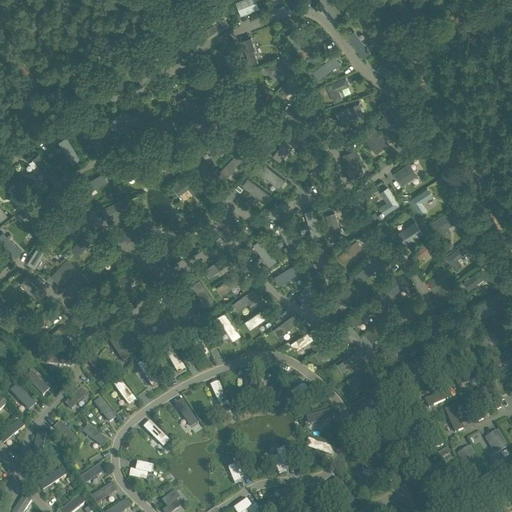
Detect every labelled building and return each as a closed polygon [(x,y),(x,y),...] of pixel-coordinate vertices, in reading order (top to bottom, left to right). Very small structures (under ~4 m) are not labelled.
[(240,1),(236,2),(239,9),(241,15),(247,13),(253,11),(259,9),(257,4),(256,2),(255,0),(242,0),(240,1)] [(330,0),(320,0),(335,20),(342,15),(335,5),(334,5),(330,0)] [(210,27),(205,30),(210,38),(216,34),(223,30),(229,26),(224,18),(222,19),(222,18),(218,20),(219,21),(217,22),(216,21),(213,23),(213,25),(210,26),(210,27)] [(295,30),(287,35),(291,41),(294,46),(298,52),(302,58),(310,52),(306,46),(303,41),(299,35),(297,33),(295,30)] [(355,31),(347,37),(351,42),(355,48),(359,53),(363,58),(371,53),(367,47),(363,43),(363,42),(359,37),(355,31)] [(251,37),(241,41),(243,47),(245,53),(248,59),(250,65),(258,63),(256,57),(254,50),(255,50),(253,44),(251,37)] [(169,55),(164,59),(169,66),(175,62),(180,58),(185,54),(191,50),(185,42),(180,46),(175,51),(169,55)] [(227,53),(225,54),(227,61),(229,68),(232,75),(231,75),(233,81),(242,78),(240,71),(238,64),(236,58),(234,51),(227,53)] [(270,65),(265,68),(271,76),(276,73),(282,69),(284,68),(287,66),(293,62),(287,54),(282,57),(276,61),(271,64),(270,65)] [(318,68),(313,72),(318,80),(322,76),(323,75),(328,72),(329,71),(334,67),(338,64),(340,63),(338,61),(337,59),(335,56),(334,56),(329,60),(323,64),(318,68)] [(143,73),(137,76),(142,84),(148,80),(154,76),(158,73),(160,72),(157,67),(154,63),(151,58),(144,63),(148,69),(143,73)] [(378,65),(375,71),(380,75),(386,78),(392,82),(397,85),(402,77),(397,74),(391,70),(385,67),(380,64),(380,63),(378,65)] [(206,74),(201,77),(204,83),(207,89),(204,90),(204,92),(207,96),(208,99),(211,97),(215,95),(222,91),(218,85),(215,78),(211,72),(210,72),(206,74)] [(282,88),(277,92),(283,99),(288,94),(294,89),(299,84),(293,78),(288,83),(282,88)] [(333,83),(327,86),(330,92),(331,94),(332,97),(334,102),(342,99),(339,90),(344,88),(350,85),(349,83),(346,78),(340,81),(333,83)] [(184,97),(178,101),(182,108),(179,110),(183,117),(186,115),(189,119),(195,115),(201,111),(198,105),(194,99),(190,93),(184,97)] [(298,105),(294,109),(298,113),(302,109),(306,105),(308,107),(311,104),(309,102),(311,100),(307,96),(298,105)] [(341,110),(335,112),(338,120),(344,118),(350,116),(356,114),(362,111),(359,103),(353,105),(347,107),(341,110)] [(384,116),(381,119),(387,125),(392,130),(395,128),(396,129),(401,124),(400,122),(406,117),(406,116),(400,110),(395,105),(390,110),(384,116)] [(160,118),(154,122),(158,127),(161,132),(164,138),(171,134),(177,130),(173,125),(170,119),(167,114),(160,118)] [(126,122),(117,126),(120,132),(120,134),(128,131),(135,128),(142,125),(139,117),(133,120),(129,121),(129,119),(125,120),(126,122)] [(239,132),(236,139),(237,140),(242,142),(243,143),(246,136),(249,129),(252,122),(245,118),(242,125),(239,132)] [(95,123),(88,126),(90,132),(92,138),(91,139),(94,145),(93,145),(95,150),(104,147),(102,141),(100,135),(97,129),(95,123)] [(259,142),(256,146),(265,152),(268,147),(272,141),(275,136),(278,131),(270,126),(267,131),(263,136),(260,141),(259,142)] [(368,132),(362,137),(367,143),(372,148),(377,154),(383,149),(388,144),(382,137),(384,135),(379,129),(377,131),(374,127),(368,132)] [(196,148),(192,153),(199,159),(200,158),(204,154),(208,149),(209,148),(213,143),(217,138),(210,132),(205,137),(201,142),(196,148)] [(276,151),(272,156),(280,162),(282,159),(284,157),(288,151),(293,145),(297,140),(296,139),(289,134),(285,139),(281,145),(276,151)] [(68,138),(61,142),(61,143),(64,148),(67,154),(66,154),(70,160),(70,161),(73,166),(81,161),(78,155),(74,150),(71,144),(68,138)] [(349,153),(343,155),(345,161),(347,166),(349,172),(351,178),(357,175),(363,173),(361,167),(359,162),(361,161),(359,154),(356,155),(355,150),(349,153)] [(221,170),(219,172),(226,179),(227,178),(231,173),(235,168),(239,164),(243,159),(241,158),(237,153),(231,159),(226,165),(221,170)] [(37,155),(32,159),(37,165),(42,171),(46,177),(53,172),(48,166),(43,160),(38,154),(37,155)] [(156,158),(149,160),(152,169),(158,167),(165,165),(167,172),(174,170),(173,165),(171,159),(170,154),(163,156),(156,158)] [(299,170),(294,174),(301,181),(305,176),(307,175),(310,172),(315,167),(318,164),(320,162),(313,155),(308,160),(303,165),(299,170)] [(124,166),(116,168),(119,177),(119,178),(127,176),(134,174),(142,171),(140,166),(139,161),(131,164),(124,166)] [(263,163),(257,171),(262,175),(264,176),(268,179),(273,183),(279,188),(284,180),(285,180),(279,175),(274,171),(269,167),(263,163)] [(399,170),(394,174),(398,180),(402,185),(407,182),(412,178),(417,175),(414,169),(410,163),(409,163),(404,167),(399,170)] [(86,182),(80,185),(81,187),(85,193),(85,194),(91,191),(96,188),(102,185),(107,182),(103,173),(97,176),(92,179),(86,182)] [(179,184),(174,188),(175,188),(176,190),(175,191),(179,196),(184,192),(188,189),(193,196),(200,191),(197,186),(193,181),(190,176),(184,180),(179,184)] [(248,178),(242,186),(247,190),(249,191),(253,194),(258,198),(264,202),(269,195),(270,194),(264,190),(259,186),(253,182),(248,178)] [(17,187),(12,193),(18,198),(24,203),(23,204),(28,208),(33,211),(33,212),(39,204),(34,200),(28,195),(22,191),(17,187)] [(387,203),(380,207),(385,215),(390,212),(395,208),(398,206),(399,205),(395,200),(392,194),(388,188),(381,193),(384,198),(387,203)] [(416,196),(410,199),(414,205),(417,210),(420,215),(427,211),(427,210),(423,203),(427,200),(432,197),(428,189),(427,188),(421,192),(416,196)] [(107,206),(101,209),(102,210),(104,214),(106,220),(109,225),(110,225),(111,224),(115,222),(121,220),(119,216),(128,212),(126,206),(127,205),(126,202),(125,200),(124,199),(120,201),(119,201),(113,204),(107,206)] [(314,209),(305,211),(307,218),(309,225),(311,231),(312,238),(316,237),(322,235),(320,229),(318,222),(316,216),(314,209)] [(223,214),(217,219),(220,223),(224,228),(221,231),(223,233),(225,236),(228,239),(230,240),(232,239),(237,234),(242,230),(241,229),(241,228),(236,223),(231,217),(226,211),(223,214)] [(436,220),(431,223),(434,228),(437,233),(440,239),(446,235),(450,232),(451,231),(449,228),(454,225),(458,223),(454,217),(451,211),(446,214),(441,217),(436,220)] [(335,214),(326,216),(329,224),(331,231),(333,238),(342,236),(341,233),(343,233),(342,229),(342,228),(340,229),(337,221),(335,214)] [(54,215),(51,222),(57,225),(63,228),(62,229),(69,232),(68,232),(69,232),(73,234),(77,226),(71,223),(66,220),(60,218),(54,215)] [(287,221),(278,226),(282,233),(285,238),(288,244),(290,250),(299,246),(296,240),(293,234),(290,228),(287,221)] [(401,230),(395,234),(401,242),(404,247),(411,242),(417,238),(423,234),(419,227),(414,221),(411,223),(408,225),(401,230)] [(129,230),(125,233),(125,234),(128,238),(131,242),(133,245),(135,247),(136,246),(137,247),(140,245),(144,242),(143,241),(150,236),(146,231),(143,226),(140,222),(135,226),(130,229),(129,230)] [(10,241),(25,231),(20,223),(5,233),(10,241)] [(0,233),(0,243),(5,248),(10,253),(15,258),(21,251),(17,247),(12,242),(11,243),(6,238),(0,233)] [(76,245),(71,250),(77,256),(80,252),(82,250),(87,245),(92,240),(93,240),(86,234),(81,239),(76,245)] [(255,243),(254,243),(257,246),(259,249),(263,255),(262,256),(265,261),(266,262),(269,266),(270,266),(277,261),(273,255),(269,250),(265,244),(261,239),(260,240),(255,243)] [(151,251),(147,254),(150,259),(154,263),(158,268),(162,265),(165,270),(169,267),(167,263),(166,262),(169,260),(165,256),(173,249),(170,244),(168,242),(166,240),(160,244),(153,249),(151,251)] [(342,252),(337,256),(343,263),(348,259),(353,255),(358,251),(363,247),(362,246),(357,240),(352,244),(347,248),(342,252)] [(29,258),(26,263),(33,268),(37,262),(41,256),(45,251),(48,246),(40,241),(36,246),(34,250),(33,252),(31,255),(29,258)] [(420,249),(415,253),(419,258),(420,258),(421,258),(424,255),(428,251),(431,254),(433,252),(436,249),(433,245),(429,241),(425,245),(420,249)] [(446,251),(441,245),(437,249),(442,255),(446,251)] [(452,254),(446,258),(450,262),(453,267),(457,271),(463,266),(458,260),(463,256),(468,252),(463,245),(457,250),(452,254)] [(92,260),(87,265),(94,271),(96,269),(99,266),(104,261),(109,256),(109,255),(103,249),(98,255),(92,260)] [(325,256),(319,258),(322,265),(324,271),(323,271),(326,278),(325,279),(328,284),(336,280),(334,274),(331,268),(329,262),(327,255),(325,256)] [(434,255),(426,259),(429,264),(437,259),(434,255)] [(210,266),(205,270),(210,277),(213,275),(215,273),(220,270),(225,266),(230,263),(225,256),(222,258),(220,259),(215,263),(210,266)] [(57,271),(52,276),(58,282),(59,281),(63,277),(68,271),(70,269),(73,266),(67,260),(62,265),(57,271)] [(373,260),(354,277),(361,284),(365,281),(365,280),(370,275),(369,275),(378,266),(373,260)] [(281,273),(275,276),(280,284),(286,281),(291,277),(296,274),(297,274),(302,271),(297,263),(291,266),(286,270),(281,273)] [(466,281),(464,283),(468,290),(473,286),(475,285),(478,283),(483,279),(488,276),(483,270),(479,272),(475,276),(470,279),(468,276),(465,279),(466,281)] [(434,277),(429,279),(432,285),(435,291),(439,290),(441,295),(443,300),(444,300),(449,298),(455,295),(453,289),(451,285),(450,283),(449,280),(447,278),(445,272),(440,274),(438,275),(434,277)] [(71,285),(66,290),(71,295),(72,296),(77,291),(83,285),(88,279),(81,273),(76,279),(71,285)] [(222,284),(216,287),(221,294),(224,292),(227,291),(232,287),(237,283),(242,280),(238,273),(232,276),(227,280),(222,284)] [(26,277),(20,283),(21,284),(25,287),(29,292),(33,297),(38,301),(44,295),(40,291),(35,286),(31,281),(26,277)] [(126,277),(119,279),(120,283),(121,285),(122,290),(123,296),(125,302),(132,300),(130,291),(133,290),(131,285),(128,286),(127,282),(126,277)] [(375,294),(374,294),(379,299),(385,304),(388,301),(390,302),(395,297),(394,295),(398,291),(403,287),(395,279),(393,277),(388,281),(384,285),(379,290),(375,294)] [(199,280),(192,284),(193,285),(196,290),(199,295),(203,300),(204,301),(206,305),(213,300),(210,295),(206,290),(203,285),(199,280)] [(302,291),(298,298),(304,302),(309,296),(313,289),(316,285),(316,284),(310,280),(307,285),(302,291)] [(335,297),(330,303),(337,308),(342,303),(347,297),(349,294),(351,291),(345,286),(340,291),(335,297)] [(238,300),(233,303),(238,311),(241,308),(243,307),(248,303),(253,299),(257,297),(258,296),(253,289),(248,292),(243,296),(238,300)] [(307,299),(312,305),(324,294),(319,289),(307,299)] [(178,294),(172,298),(172,299),(175,303),(178,307),(177,308),(181,314),(182,315),(185,320),(192,315),(189,310),(185,304),(182,299),(178,294)] [(480,303),(473,305),(476,311),(479,318),(480,317),(484,316),(485,315),(489,313),(492,312),(494,311),(492,306),(496,305),(493,299),(492,297),(486,300),(480,303)] [(398,309),(393,312),(397,318),(400,324),(405,320),(411,317),(416,314),(422,310),(418,305),(415,299),(409,302),(404,306),(398,309)] [(77,307),(71,310),(74,315),(78,321),(79,324),(81,326),(88,322),(85,318),(82,313),(87,310),(92,307),(88,300),(82,303),(77,307)] [(353,315),(349,319),(355,326),(360,322),(364,318),(369,313),(370,312),(373,309),(367,302),(362,306),(358,311),(353,315)] [(37,317),(32,321),(38,329),(39,328),(43,324),(48,320),(48,319),(52,315),(57,311),(51,305),(46,309),(41,313),(37,317)] [(251,317),(245,321),(250,328),(256,325),(256,324),(262,320),(268,316),(273,312),(274,312),(268,305),(263,309),(257,313),(251,317)] [(0,317),(4,319),(10,322),(15,324),(16,325),(19,317),(20,317),(14,314),(8,312),(2,309),(0,308),(0,317)] [(150,312),(151,314),(153,317),(156,322),(160,328),(161,330),(164,334),(171,329),(167,324),(164,319),(160,313),(157,308),(150,312)] [(447,320),(445,321),(448,329),(450,328),(453,334),(458,332),(461,331),(463,330),(464,330),(468,328),(466,322),(462,314),(461,309),(455,311),(450,314),(445,316),(447,320)] [(226,312),(218,316),(221,321),(224,326),(228,331),(233,340),(240,335),(241,335),(237,329),(233,323),(229,317),(226,312)] [(278,326),(273,329),(279,336),(283,333),(288,329),(293,326),(298,322),(296,318),(293,315),(288,319),(283,322),(278,326)] [(371,331),(366,335),(372,342),(377,338),(381,334),(386,330),(388,329),(391,326),(385,319),(380,323),(375,327),(371,331)] [(135,323),(130,326),(131,328),(133,332),(137,337),(136,337),(140,342),(141,345),(143,347),(150,343),(147,337),(143,332),(140,327),(136,322),(135,323)] [(46,338),(42,342),(48,349),(53,345),(58,340),(62,336),(67,332),(61,326),(56,330),(51,334),(46,338)] [(296,339),(290,343),(296,351),(301,347),(307,343),(313,339),(319,335),(314,327),(308,331),(302,335),(296,339)] [(481,335),(478,336),(481,345),(487,343),(494,341),(500,339),(507,337),(504,328),(497,330),(491,332),(484,334),(481,335)] [(197,330),(189,334),(191,340),(194,345),(197,350),(198,350),(202,359),(209,355),(210,355),(207,349),(203,343),(200,336),(197,330)] [(0,346),(4,349),(9,341),(3,338),(0,335),(0,346)] [(117,337),(110,341),(113,346),(116,350),(119,355),(122,359),(124,362),(131,358),(127,352),(124,347),(120,342),(117,337)] [(320,349),(315,353),(320,360),(325,356),(330,353),(335,349),(340,346),(335,339),(330,342),(325,346),(320,349)] [(388,350),(384,353),(387,359),(391,364),(394,362),(395,364),(401,360),(400,358),(405,354),(411,350),(407,345),(404,340),(403,339),(398,343),(393,347),(388,350)] [(172,346),(164,350),(167,356),(168,356),(170,361),(173,366),(174,366),(179,375),(186,370),(183,364),(179,358),(176,352),(172,346)] [(449,357),(443,359),(446,369),(453,366),(459,363),(466,361),(473,358),(469,350),(469,349),(462,352),(456,354),(449,357)] [(498,357),(492,360),(496,369),(502,366),(509,363),(511,361),(511,349),(510,351),(504,354),(498,357)] [(342,361),(337,364),(342,372),(343,372),(348,369),(353,365),(358,361),(363,358),(358,350),(353,354),(347,357),(342,361)] [(92,354),(87,359),(88,361),(90,363),(94,368),(96,370),(102,377),(103,378),(109,372),(105,368),(101,363),(97,359),(92,354)] [(49,355),(48,364),(54,365),(60,366),(66,367),(72,368),(74,359),(68,358),(62,357),(56,356),(49,355)] [(145,360),(137,366),(141,371),(144,376),(148,381),(154,388),(161,384),(157,378),(153,372),(149,366),(145,360)] [(412,367),(405,371),(409,379),(416,376),(423,372),(430,368),(425,360),(422,362),(418,363),(412,367)] [(455,378),(454,379),(458,388),(465,385),(468,384),(471,382),(477,379),(482,377),(484,376),(480,368),(480,367),(473,370),(467,373),(461,376),(455,378)] [(274,387),(270,397),(279,399),(281,392),(283,386),(285,379),(287,372),(278,369),(276,375),(275,381),(273,387),(274,387)] [(351,381),(346,385),(351,392),(356,388),(361,384),(366,381),(372,377),(367,370),(362,374),(356,378),(351,381)] [(32,372),(26,378),(30,383),(34,387),(39,392),(43,397),(49,391),(45,386),(40,382),(41,381),(35,376),(32,372)] [(254,372),(245,373),(245,378),(245,384),(245,386),(245,388),(245,390),(246,390),(246,401),(254,401),(254,393),(254,386),(254,379),(254,372)] [(511,374),(508,377),(501,381),(505,389),(511,385),(511,384),(511,374)] [(120,379),(113,384),(117,389),(120,393),(123,398),(130,406),(137,401),(132,395),(128,390),(124,384),(120,379)] [(55,400),(67,385),(62,381),(50,396),(55,400)] [(219,382),(211,386),(213,391),(216,397),(216,398),(217,399),(218,402),(219,402),(223,411),(230,408),(231,407),(228,401),(225,395),(222,388),(219,382)] [(17,385),(10,392),(11,392),(14,396),(15,396),(20,401),(24,406),(29,410),(29,411),(31,409),(36,404),(34,403),(31,400),(27,395),(22,390),(17,385)] [(298,390),(291,394),(292,396),(293,396),(294,396),(297,400),(300,398),(304,403),(309,400),(313,397),(317,394),(313,387),(307,391),(303,386),(298,390)] [(70,400),(65,404),(71,410),(72,410),(76,406),(80,401),(85,397),(85,396),(89,392),(83,387),(79,391),(77,392),(74,395),(70,400)] [(467,397),(461,400),(465,408),(471,405),(477,403),(483,400),(489,397),(490,396),(490,395),(486,388),(479,391),(473,394),(467,397)] [(431,397),(425,400),(429,408),(435,405),(440,403),(446,400),(451,398),(447,389),(442,392),(436,394),(431,397)] [(363,400),(357,404),(362,411),(367,407),(373,404),(378,401),(383,397),(379,390),(373,393),(368,397),(363,400)] [(101,398),(94,403),(98,408),(101,413),(102,412),(106,417),(110,423),(116,419),(117,418),(113,413),(109,408),(105,403),(101,398)] [(183,399),(175,404),(175,405),(178,409),(181,415),(185,420),(185,419),(191,428),(198,423),(194,417),(191,411),(187,405),(183,399)] [(27,415),(32,422),(48,408),(43,402),(27,415)] [(83,403),(79,408),(89,414),(92,409),(83,403)] [(434,406),(440,424),(446,422),(439,404),(434,406)] [(162,414),(168,423),(180,413),(174,405),(162,414)] [(454,406),(445,410),(448,416),(450,421),(453,427),(455,433),(459,431),(460,431),(461,431),(461,430),(464,429),(462,423),(460,420),(459,418),(457,412),(454,406)] [(313,415),(307,417),(309,425),(316,424),(322,422),(329,420),(335,418),(336,418),(333,409),(327,411),(320,413),(313,415)] [(376,420),(370,423),(374,431),(376,430),(380,429),(385,426),(391,423),(397,421),(393,412),(387,415),(382,418),(376,420)] [(4,432),(0,435),(0,437),(5,444),(10,440),(15,436),(17,434),(20,432),(25,427),(19,420),(14,424),(9,428),(4,432)] [(150,422),(144,428),(149,433),(153,437),(154,438),(159,443),(164,448),(169,442),(170,441),(165,437),(160,432),(155,427),(150,422)] [(435,422),(426,425),(428,431),(431,437),(433,443),(435,448),(444,445),(444,443),(442,439),(439,433),(437,427),(435,422)] [(60,423),(54,428),(56,430),(58,433),(63,437),(67,442),(72,447),(78,441),(73,436),(68,430),(67,431),(64,427),(60,423)] [(89,426),(83,433),(89,437),(95,441),(99,444),(103,447),(104,448),(109,441),(104,438),(99,434),(94,430),(89,426)] [(492,435),(486,438),(491,446),(490,446),(495,455),(502,451),(508,448),(505,443),(502,437),(499,431),(492,435)] [(33,451),(32,457),(39,459),(41,453),(42,447),(42,446),(43,446),(45,440),(46,435),(37,433),(36,439),(35,445),(33,451)] [(52,456),(55,437),(46,436),(43,454),(52,456)] [(309,439),(306,448),(315,451),(321,453),(326,455),(332,457),(335,448),(329,446),(323,444),(316,441),(309,439)] [(373,444),(372,453),(378,453),(383,453),(388,454),(394,454),(401,454),(401,445),(394,445),(387,444),(380,444),(373,444)] [(91,446),(88,451),(104,460),(107,455),(91,446)] [(464,450),(458,454),(459,455),(461,459),(464,464),(463,464),(468,472),(474,468),(480,464),(477,459),(474,453),(470,447),(464,450)] [(279,456),(272,459),(274,464),(275,466),(277,469),(279,475),(286,471),(284,467),(291,463),(289,458),(287,453),(284,449),(281,450),(277,452),(279,456)] [(228,468),(231,474),(233,479),(235,484),(242,481),(240,476),(247,473),(244,466),(241,459),(234,462),(236,465),(228,468)] [(131,469),(129,477),(135,478),(141,479),(146,481),(147,480),(148,474),(152,474),(153,467),(153,466),(146,465),(139,463),(139,464),(138,471),(133,470),(131,469)] [(434,467),(428,471),(430,474),(432,476),(435,481),(434,482),(438,488),(444,484),(449,482),(450,480),(447,475),(444,470),(440,464),(434,467)] [(85,475),(80,479),(84,486),(86,485),(90,482),(95,479),(100,475),(106,472),(101,465),(96,468),(90,472),(85,475)] [(364,467),(361,475),(367,478),(374,480),(380,483),(386,486),(387,484),(390,477),(384,474),(377,471),(371,469),(364,466),(364,467)] [(45,479),(40,482),(45,490),(50,487),(56,483),(61,480),(66,477),(61,469),(56,472),(50,475),(45,479)] [(3,472),(0,479),(7,483),(10,476),(3,472)] [(338,479),(331,485),(335,490),(340,495),(342,498),(345,500),(347,503),(349,505),(356,499),(351,494),(347,489),(342,484),(341,482),(338,479)] [(96,495),(91,498),(96,505),(101,502),(106,498),(112,495),(117,491),(112,484),(107,488),(102,491),(96,495)] [(280,506),(279,511),(288,511),(289,506),(289,500),(290,494),(290,487),(282,487),(282,488),(281,493),(281,499),(280,506)] [(168,507),(163,511),(173,511),(174,511),(176,510),(180,507),(177,502),(180,500),(175,495),(176,494),(175,493),(175,492),(174,492),(168,497),(163,501),(164,502),(167,505),(168,507)] [(15,511),(14,511),(23,511),(24,511),(28,506),(31,502),(32,501),(25,496),(22,500),(21,501),(18,506),(15,511)] [(68,506),(62,510),(63,511),(73,511),(79,508),(85,503),(79,496),(73,501),(68,506)] [(317,511),(318,511),(318,505),(319,498),(310,497),(309,504),(308,511),(317,511)] [(111,510),(108,511),(124,511),(126,511),(131,508),(132,508),(126,500),(121,503),(116,507),(111,510)] [(240,505),(234,510),(235,511),(257,511),(260,510),(256,504),(253,506),(251,507),(248,503),(246,501),(240,505)] [(396,505),(390,508),(391,511),(407,511),(405,508),(403,503),(402,502),(396,505)]
